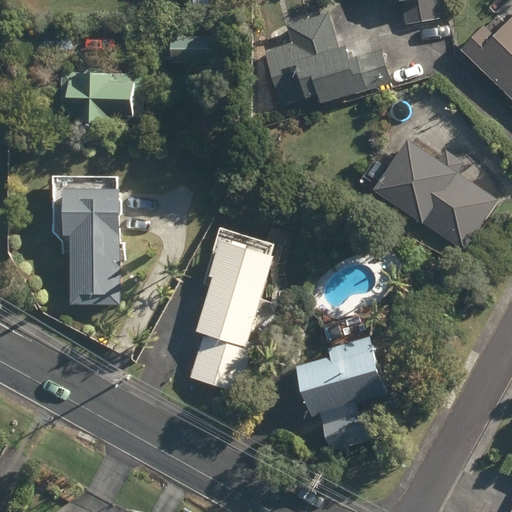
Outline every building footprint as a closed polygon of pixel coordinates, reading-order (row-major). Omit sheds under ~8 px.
[(399,0),(400,0),(406,26),(441,19),(437,0),(398,0),(399,0)] [(269,25),(275,27),(281,24),(282,18),(279,13),(273,11),(268,14),(267,20),(269,25)] [(267,51),(282,108),(321,97),(322,101),(365,88),(365,91),(391,83),(382,51),(357,58),(355,53),(348,55),(345,44),(339,46),(330,13),(288,25),(293,43),(267,51)] [(459,50),(511,99),(511,15),(494,35),(483,24),(459,50)] [(170,63),(213,64),(213,61),(223,60),(223,39),(213,39),(213,37),(171,36),(171,38),(157,39),(157,60),(170,60),(170,63)] [(114,70),(118,74),(125,74),(129,69),(129,62),(124,58),(117,58),(113,63),(114,70)] [(85,120),(85,125),(144,124),(143,74),(112,75),(112,67),(87,68),(87,71),(62,71),(62,121),(85,120)] [(373,190),(465,250),(499,199),(408,139),(394,160),(380,151),(364,176),(377,185),(373,190)] [(71,303),(120,304),(121,261),(125,261),(125,243),(118,243),(119,215),(122,215),(123,200),(117,200),(118,188),(62,186),(61,234),(72,234),(71,303)] [(191,378),(240,392),(253,348),(247,346),(273,256),(221,241),(194,330),(205,333),(191,378)] [(322,422),(330,450),(371,438),(363,412),(359,413),(355,403),(386,393),(370,335),(328,348),(331,356),(296,365),(311,416),(327,411),(329,420),(322,422)]
